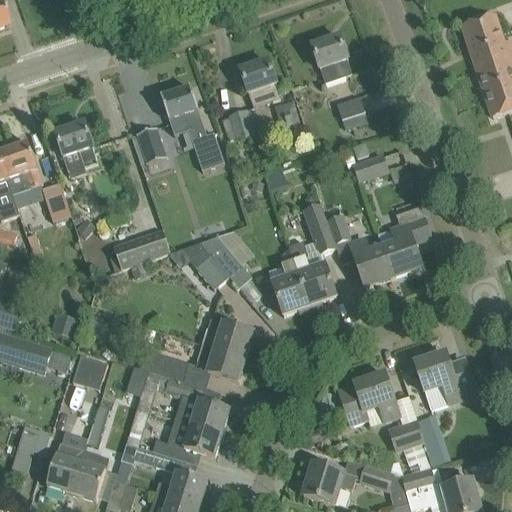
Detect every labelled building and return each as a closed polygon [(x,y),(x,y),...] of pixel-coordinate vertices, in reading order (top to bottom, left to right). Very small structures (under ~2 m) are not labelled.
[(0,31),(9,28),(0,1),(0,31)] [(495,19),(463,30),(465,35),(477,72),(493,121),(511,115),(511,50),(510,44),(505,46),(502,38),(495,19)] [(349,63),(341,40),(313,50),(320,73),(321,72),(326,88),(353,78),(348,63),(349,63)] [(276,88),(269,65),(241,74),(248,97),(250,96),(255,111),(280,104),(275,88),(276,88)] [(191,91),(162,101),(165,110),(162,111),(165,120),(168,119),(170,126),(175,140),(189,135),(203,175),(225,168),(215,138),(208,140),(191,91)] [(339,108),(348,133),(369,127),(360,101),(339,108)] [(296,103),(278,108),(287,137),(305,132),(296,103)] [(230,143),(238,141),(239,142),(242,152),(251,150),(248,140),(256,138),(248,114),(231,118),(232,120),(224,123),(230,143)] [(92,148),(86,127),(56,137),(69,175),(84,169),(86,174),(99,169),(92,148)] [(157,132),(138,139),(148,169),(167,163),(157,132)] [(29,146),(0,156),(0,160),(0,162),(6,184),(12,199),(41,189),(36,174),(34,166),(29,146)] [(365,148),(363,149),(354,152),(358,163),(369,159),(365,148)] [(0,160),(0,220),(2,225),(19,219),(20,219),(17,211),(16,211),(12,199),(6,184),(0,162),(0,160)] [(383,160),(364,167),(355,170),(360,185),(389,175),(383,160)] [(283,170),(266,177),(275,197),(292,190),(283,170)] [(253,183),(251,191),(262,193),(264,185),(253,183)] [(61,188),(43,194),(54,225),(71,220),(61,188)] [(306,249),(305,246),(291,250),(295,265),(311,311),(337,301),(326,269),(322,258),(337,253),(336,248),(328,225),(327,221),(323,209),(307,214),(317,245),(306,249)] [(398,219),(401,229),(392,232),(396,243),(382,248),(394,282),(423,272),(414,248),(433,241),(426,221),(425,221),(422,211),(398,219)] [(336,248),(351,243),(343,220),(328,225),(336,248)] [(17,238),(9,237),(0,233),(0,250),(5,252),(13,254),(30,259),(31,253),(31,252),(24,250),(27,241),(17,238)] [(164,233),(115,251),(117,258),(111,261),(116,275),(133,270),(146,266),(172,257),(164,233)] [(257,259),(236,235),(219,241),(202,247),(230,281),(240,293),(253,282),(243,270),(257,259)] [(27,242),(30,250),(31,252),(31,253),(34,259),(35,263),(46,266),(37,239),(27,242)] [(382,248),(372,252),(368,240),(350,246),(359,273),(366,292),(394,282),(382,248)] [(202,247),(181,254),(197,272),(215,294),(230,281),(202,247)] [(295,265),(270,274),(275,287),(273,287),(284,320),(311,311),(295,265)] [(146,266),(133,270),(137,281),(149,277),(146,266)] [(24,313),(0,305),(0,330),(16,336),(24,313)] [(76,342),(82,322),(59,316),(53,336),(76,342)] [(211,323),(208,334),(221,338),(216,352),(240,360),(247,362),(254,337),(248,335),(235,331),(211,323)] [(0,363),(45,378),(48,371),(52,356),(0,340),(0,363)] [(197,369),(196,373),(212,378),(220,380),(239,386),(247,362),(240,360),(216,352),(204,348),(199,363),(197,369)] [(109,361),(114,355),(109,351),(104,357),(109,361)] [(148,354),(142,372),(151,375),(150,376),(161,379),(171,382),(184,386),(190,367),(163,359),(148,354)] [(453,376),(447,357),(416,367),(426,397),(431,414),(458,405),(477,398),(468,371),(453,376)] [(73,387),(100,395),(109,369),(82,360),(73,387)] [(142,372),(136,370),(127,396),(142,401),(149,380),(150,376),(151,375),(142,372)] [(139,412),(149,415),(161,379),(150,376),(149,380),(139,412)] [(385,377),(355,388),(356,390),(340,395),(351,429),(369,423),(366,416),(381,411),(386,425),(400,420),(385,377)] [(171,382),(166,397),(184,402),(177,424),(192,428),(216,436),(223,438),(231,413),(224,411),(212,407),(204,405),(207,393),(184,386),(171,382)] [(128,448),(139,451),(149,415),(139,412),(128,448)] [(158,444),(154,456),(181,464),(183,465),(187,453),(202,458),(215,463),(223,438),(216,436),(192,428),(177,424),(170,448),(158,444)] [(390,434),(397,455),(403,453),(407,466),(430,458),(425,445),(424,446),(417,425),(390,434)] [(94,428),(88,447),(99,450),(105,431),(94,428)] [(26,429),(19,451),(35,456),(42,434),(26,429)] [(448,466),(439,440),(425,444),(425,445),(430,458),(434,471),(448,466)] [(54,471),(48,490),(73,498),(75,490),(82,467),(86,455),(61,447),(57,459),(54,471)] [(119,474),(116,484),(127,487),(128,488),(133,468),(157,475),(158,470),(179,476),(183,465),(181,464),(154,456),(139,451),(128,448),(127,449),(119,474)] [(75,490),(73,498),(97,505),(98,501),(100,498),(103,486),(105,481),(107,475),(110,465),(97,461),(97,458),(86,455),(82,467),(75,490)] [(15,465),(10,478),(27,483),(31,470),(15,465)] [(353,495),(357,481),(314,467),(304,500),(335,509),(341,491),(353,495)] [(391,496),(397,477),(368,468),(362,487),(391,496)] [(431,474),(404,481),(408,496),(435,489),(431,474)] [(160,486),(157,497),(170,501),(194,508),(201,510),(208,486),(202,483),(195,481),(179,476),(175,490),(160,486)] [(107,511),(119,511),(127,487),(116,484),(113,496),(107,511)] [(435,489),(408,496),(412,511),(415,511),(430,508),(430,511),(479,511),(473,484),(468,485),(454,488),(444,490),(444,487),(435,489)] [(154,507),(152,511),(200,511),(201,510),(194,508),(170,501),(157,497),(156,499),(154,507)]
